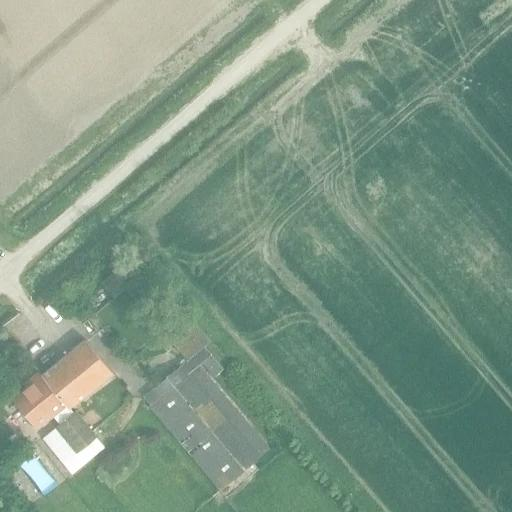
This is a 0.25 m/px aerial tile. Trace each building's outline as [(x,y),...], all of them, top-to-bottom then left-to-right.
[(102,280),(114,296),(134,281),(122,265),(102,280)] [(57,320),(53,313),(74,301),(63,281),(17,306),(32,334),(57,320)] [(215,376),(228,364),(186,315),(163,335),(186,363),(153,392),(231,483),(258,461),(186,377),(204,362),(215,376)] [(86,341),(41,376),(12,399),(35,429),(51,416),(58,425),(53,428),(74,454),(95,437),(74,411),(72,413),(68,408),(111,374),(86,341)] [(128,441),(107,455),(115,467),(136,453),(128,441)]
